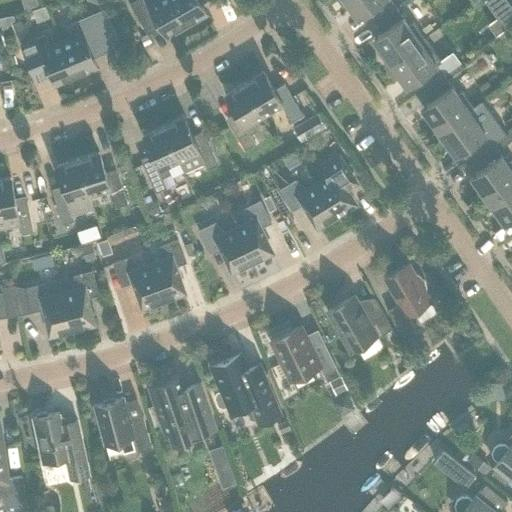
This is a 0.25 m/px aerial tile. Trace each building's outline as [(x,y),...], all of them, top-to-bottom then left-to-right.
[(175,32),(186,26),(171,0),(134,0),(130,3),(145,29),(157,21),(165,35),(172,31),(175,32)] [(171,0),(186,26),(198,19),(198,16),(205,12),(198,0),(171,0)] [(374,20),(395,6),(390,0),(344,0),(356,17),(366,10),(374,20)] [(21,18),(33,13),(29,2),(16,6),(21,18)] [(388,62),(423,37),(412,22),(408,24),(395,6),(374,20),(381,31),(372,38),(388,62)] [(63,39),(60,41),(63,47),(76,77),(88,72),(89,69),(96,66),(90,51),(103,45),(118,39),(105,8),(90,14),(68,24),(69,27),(72,36),(63,39)] [(497,18),(488,25),(495,35),(504,29),(497,18)] [(12,25),(0,29),(0,33),(3,45),(16,40),(12,25)] [(44,34),(21,44),(34,74),(36,73),(38,77),(49,72),(53,84),(61,81),(63,81),(64,82),(76,77),(63,47),(60,41),(48,46),(44,34)] [(423,89),(444,74),(436,64),(440,61),(423,37),(388,62),(405,86),(415,79),(423,89)] [(243,82),(263,115),(281,104),(291,121),(302,114),(286,87),(276,93),(262,71),(255,75),(243,82)] [(437,131),(472,106),(461,90),(457,93),(444,74),(423,89),(430,100),(421,107),(437,131)] [(252,122),(263,115),(243,82),(232,89),(224,94),(248,133),(238,139),(244,149),(254,143),(249,134),(257,129),(252,122)] [(472,158),(493,143),(479,124),(483,122),(472,106),(437,131),(454,154),(464,147),(472,158)] [(293,127),(302,141),(326,127),(317,112),(293,127)] [(162,125),(178,160),(190,155),(195,166),(203,162),(206,169),(217,164),(204,135),(193,140),(183,116),(174,120),(174,119),(162,125)] [(167,165),(178,160),(162,125),(150,130),(150,131),(142,134),(153,158),(142,163),(155,192),(166,187),(162,177),(170,173),(167,165)] [(286,150),(294,166),(307,159),(298,143),(286,150)] [(487,199),(511,181),(511,161),(510,159),(506,162),(493,143),(472,158),(479,169),(470,176),(487,199)] [(90,154),(77,158),(89,195),(110,188),(98,151),(90,154)] [(316,183),(336,215),(355,203),(340,180),(351,173),(338,152),(322,163),(326,177),(316,183)] [(64,192),(53,195),(59,212),(62,224),(63,223),(74,220),(72,213),(80,211),(92,207),(89,195),(77,158),(64,162),(63,163),(56,165),(64,192)] [(1,178),(0,178),(0,228),(19,225),(21,233),(32,231),(30,218),(26,200),(15,202),(10,177),(1,178)] [(336,215),(316,183),(306,189),(295,179),(279,189),(292,209),(302,203),(317,227),(336,215)] [(511,181),(487,199),(503,223),(511,217),(511,181)] [(115,207),(127,203),(123,191),(112,195),(115,207)] [(235,228),(251,262),(272,252),(259,227),(270,222),(260,200),(243,208),(246,222),(235,228)] [(251,262),(235,228),(224,233),(215,222),(198,230),(208,251),(219,246),(231,271),(251,262)] [(150,264),(163,299),(184,292),(174,265),(185,261),(177,239),(160,245),(161,260),(150,264)] [(38,256),(31,258),(33,268),(40,267),(38,256)] [(163,299),(150,264),(138,268),(130,256),(113,262),(121,285),(132,281),(142,307),(163,299)] [(415,274),(409,263),(384,277),(398,303),(386,310),(400,334),(413,326),(406,314),(430,300),(424,289),(426,288),(424,279),(417,272),(415,274)] [(62,293),(71,329),(93,324),(86,297),(97,294),(92,271),(74,275),(73,290),(62,293)] [(71,329),(62,293),(50,296),(43,283),(25,287),(31,311),(43,308),(50,335),(71,329)] [(362,308),(354,294),(326,310),(349,350),(376,334),(377,336),(392,328),(376,300),(362,308)] [(300,325),(270,340),(290,380),(319,366),(326,381),(339,374),(326,347),(313,353),(302,331),(300,325)] [(252,371),(251,369),(247,368),(241,352),(210,365),(221,390),(217,392),(215,397),(218,405),(223,407),(227,405),(230,411),(249,403),(258,422),(282,412),(262,367),(252,371)] [(215,429),(198,382),(183,387),(180,376),(149,386),(157,408),(150,410),(149,405),(147,406),(154,424),(155,424),(155,423),(161,420),(165,432),(172,429),(177,442),(215,429)] [(341,376),(331,381),(337,393),(347,388),(341,376)] [(129,419),(123,396),(114,399),(113,397),(102,400),(103,402),(94,404),(104,443),(119,439),(123,454),(127,457),(136,455),(137,450),(151,447),(142,415),(129,419)] [(48,414),(44,411),(37,413),(35,416),(33,417),(43,462),(66,457),(70,478),(88,474),(76,420),(65,422),(60,419),(58,411),(48,414)] [(6,478),(0,430),(0,506),(24,503),(21,476),(6,478)] [(511,430),(506,438),(511,442),(508,446),(504,443),(498,442),(494,446),(492,451),(493,456),(497,459),(493,464),(496,467),(492,472),(504,483),(509,477),(511,479),(511,430)] [(213,442),(224,477),(238,473),(227,437),(213,442)] [(446,441),(436,454),(470,479),(479,466),(446,441)] [(498,511),(507,501),(485,484),(476,495),(475,494),(471,499),(467,495),(461,495),(457,498),(455,503),(456,509),(460,511),(498,511)]
